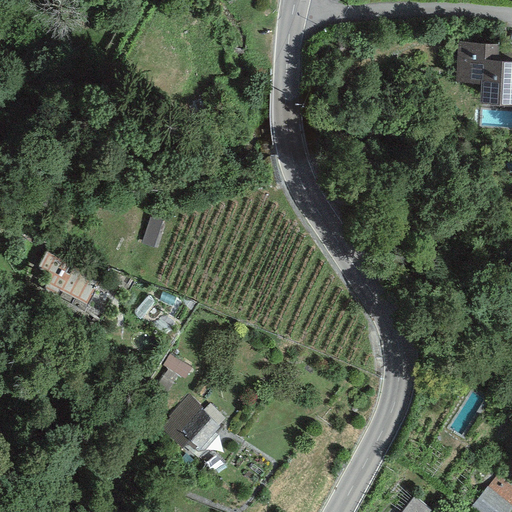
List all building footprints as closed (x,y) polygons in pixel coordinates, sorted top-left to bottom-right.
[(498,42),(457,40),(455,79),(480,80),(479,99),(511,100),(511,57),(497,57),(498,42)] [(99,278),(37,246),(23,272),(79,301),(76,307),(100,320),(115,292),(97,282),(99,278)] [(202,407),(188,394),(168,415),(171,417),(161,427),(183,446),(187,441),(194,448),(197,445),(199,447),(220,425),(201,408),(202,407)] [(487,486),(486,485),(471,506),(478,511),(506,511),(511,504),(511,485),(496,474),(487,486)] [(427,511),(430,509),(413,495),(400,511),(427,511)]
